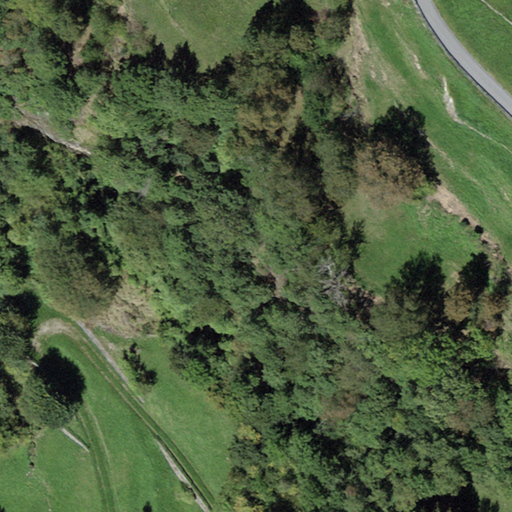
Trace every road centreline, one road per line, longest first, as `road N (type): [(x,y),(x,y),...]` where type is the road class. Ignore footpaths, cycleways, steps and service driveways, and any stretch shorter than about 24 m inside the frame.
road 1 (track): [(220,511),(115,378),(59,321),(44,324),(37,345),(71,383),(90,422),(113,511)]
road 2 (unclassified): [(511,109),(478,79),(423,0)]
